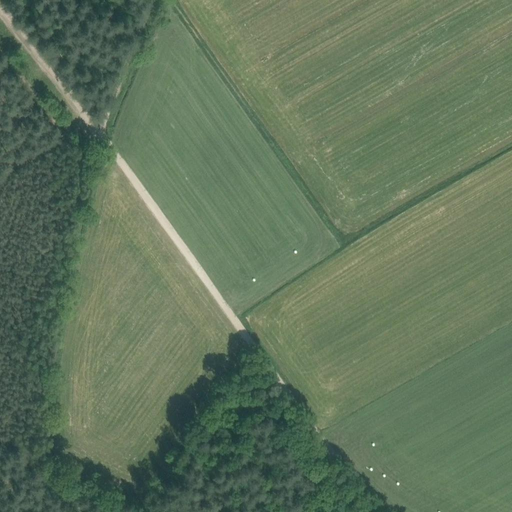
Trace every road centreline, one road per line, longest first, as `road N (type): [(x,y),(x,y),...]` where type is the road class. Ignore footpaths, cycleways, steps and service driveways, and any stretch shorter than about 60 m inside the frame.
road 1 (track): [(376,511),(94,131)]
road 2 (track): [(94,131),(154,0)]
